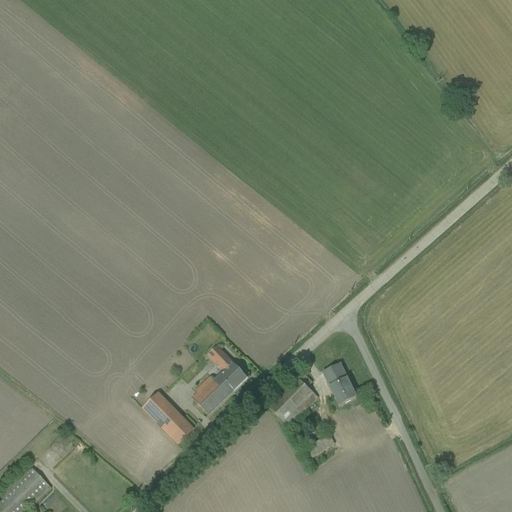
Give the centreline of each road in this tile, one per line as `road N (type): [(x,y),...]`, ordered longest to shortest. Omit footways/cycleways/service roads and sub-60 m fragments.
road 1 (unclassified): [(139,511),(346,311)]
road 2 (unclassified): [(346,311),(511,163)]
road 3 (unclassified): [(346,311),(440,511)]
